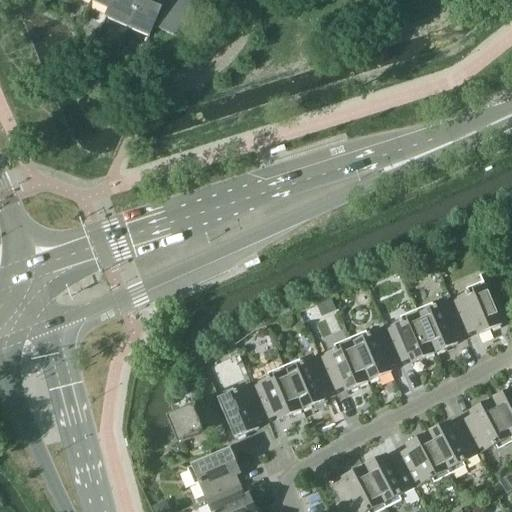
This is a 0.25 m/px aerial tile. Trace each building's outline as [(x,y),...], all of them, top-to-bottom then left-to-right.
[(91,0),(91,1),(111,10),(114,0),(91,0)] [(107,18),(128,28),(140,0),(114,0),(111,10),(107,18)] [(150,37),(154,27),(165,0),(140,0),(128,28),(150,37)] [(165,0),(154,27),(184,40),(199,5),(188,0),(165,0)] [(469,294),(451,302),(466,336),(476,332),(478,337),(502,327),(483,283),(467,290),(469,294)] [(432,304),(416,311),(435,354),(458,344),(456,340),(466,336),(451,302),(434,309),(432,304)] [(387,322),(383,324),(400,364),(410,359),(412,364),(435,354),(416,311),(400,318),(402,322),(390,328),(387,322)] [(366,332),(350,339),(369,382),(392,372),(390,368),(400,364),(383,324),(379,326),(382,331),(368,337),(366,332)] [(336,350),(319,357),(334,392),(344,388),(346,392),(369,382),(350,339),(334,346),(336,350)] [(301,360),(284,367),(302,411),(325,401),(323,397),(334,392),(319,357),(302,364),(301,360)] [(270,378),(252,386),(267,421),(278,416),(280,421),(302,411),(284,367),(268,374),(270,378)] [(267,421),(252,386),(236,393),(234,388),(217,396),(236,440),(259,430),(257,425),(267,421)] [(511,390),(492,401),(511,439),(511,390)] [(472,417),(462,422),(479,455),(496,446),(498,450),(511,442),(511,439),(492,401),(470,412),(472,417)] [(178,434),(182,443),(205,433),(195,411),(172,421),(178,434)] [(450,423),(428,434),(450,476),(466,467),(463,463),(479,455),(462,422),(452,427),(450,423)] [(408,450),(398,455),(416,489),(432,480),(434,484),(450,476),(428,434),(406,445),(408,450)] [(197,501),(199,505),(241,487),(236,476),(241,474),(231,450),(187,469),(194,486),(199,484),(204,498),(197,501)] [(386,457),(364,468),(386,509),(401,501),(400,497),(416,489),(398,455),(388,460),(386,457)] [(379,511),(386,509),(364,468),(342,480),(344,484),(334,489),(345,511),(379,511)] [(499,482),(507,495),(511,492),(511,488),(506,478),(499,482)] [(256,511),(249,495),(245,497),(241,487),(199,505),(201,509),(208,506),(210,511),(256,511)]
